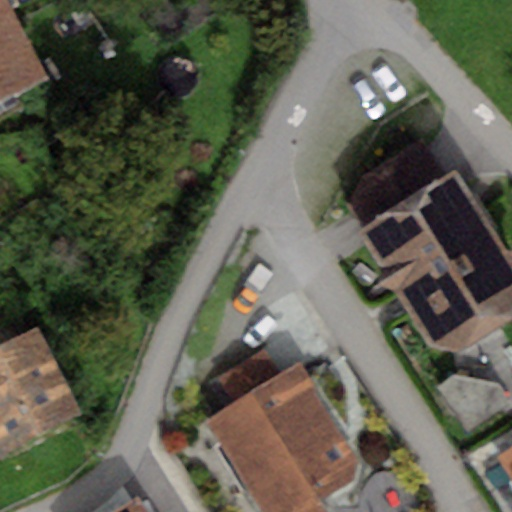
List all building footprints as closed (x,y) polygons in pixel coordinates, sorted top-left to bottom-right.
[(0,0),(0,105),(47,79),(3,0),(0,0)] [(347,197),(366,228),(443,180),(424,150),(347,197)] [(366,228),(358,233),(381,268),(377,285),(393,290),(431,347),(466,352),(511,317),(511,256),(508,255),(459,171),(443,180),(366,228)] [(37,328),(0,347),(0,459),(83,417),(37,328)] [(207,385),(223,410),(280,374),(265,350),(207,385)] [(358,465),(296,365),(280,374),(223,410),(204,422),(257,511),(322,511),(319,505),(352,486),(358,465)] [(511,449),(498,458),(511,481),(511,449)] [(144,511),(137,499),(115,511),(144,511)]
